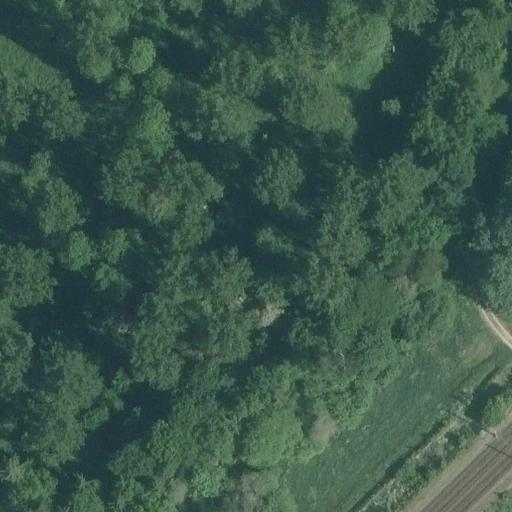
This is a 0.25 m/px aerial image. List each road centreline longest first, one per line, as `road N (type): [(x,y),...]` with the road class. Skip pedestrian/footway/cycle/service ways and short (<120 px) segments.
road 1 (track): [(319,511),(511,329)]
road 2 (track): [(511,114),(474,220),(470,260),(477,301),(511,344)]
road 3 (track): [(368,511),(511,368)]
